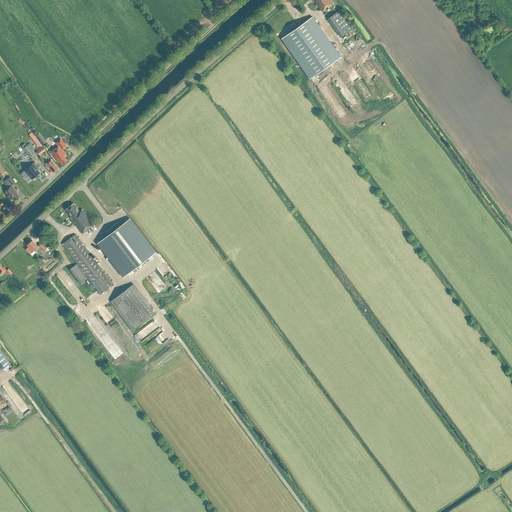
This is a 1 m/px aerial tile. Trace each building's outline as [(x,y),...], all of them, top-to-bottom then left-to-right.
[(313,0),(322,12),(333,4),(330,0),(313,0)] [(341,38),(354,28),(341,10),(327,19),(341,38)] [(311,17),(282,38),(311,78),(340,57),(311,17)] [(366,98),(367,100),(374,98),(373,95),(372,95),(369,92),(367,88),(358,76),(355,79),(356,82),(358,85),(359,88),(364,94),(365,96),(366,98)] [(66,154),(62,149),(66,145),(60,138),(55,142),(58,145),(56,146),(56,147),(53,149),(50,151),(58,161),(59,160),(62,164),(67,160),(64,156),(66,154)] [(30,142),(26,145),(23,148),(30,157),(35,153),(32,149),(34,148),(30,142)] [(38,150),(36,151),(39,155),(45,150),(42,146),(38,150)] [(58,168),(50,158),(48,160),(49,161),(46,163),(46,162),(44,163),(49,168),(53,172),(58,168)] [(39,172),(38,171),(36,169),(38,168),(34,163),(21,173),(25,178),(28,176),(31,178),(31,179),(39,172)] [(19,197),(16,193),(11,186),(14,183),(10,176),(3,181),(8,188),(3,191),(8,199),(11,197),(14,200),(19,197)] [(4,205),(0,200),(0,212),(0,213),(0,215),(2,218),(5,216),(6,218),(9,215),(3,208),(3,209),(2,208),(4,205)] [(80,211),(74,203),(66,209),(71,217),(70,218),(82,234),(91,227),(90,226),(94,224),(83,209),(80,211)] [(99,243),(124,276),(156,252),(130,219),(121,226),(118,222),(105,232),(108,236),(99,243)] [(113,284),(75,234),(62,244),(80,266),(79,267),(76,264),(70,269),(81,283),(87,278),(81,270),(82,269),(101,294),(113,284)] [(38,246),(33,240),(27,245),(29,246),(26,249),(30,254),(35,250),(37,252),(38,253),(41,249),(43,252),(46,249),(41,243),(38,246)] [(133,330),(156,312),(134,284),(111,302),(133,330)] [(0,349),(0,369),(0,370),(10,363),(0,349)]
